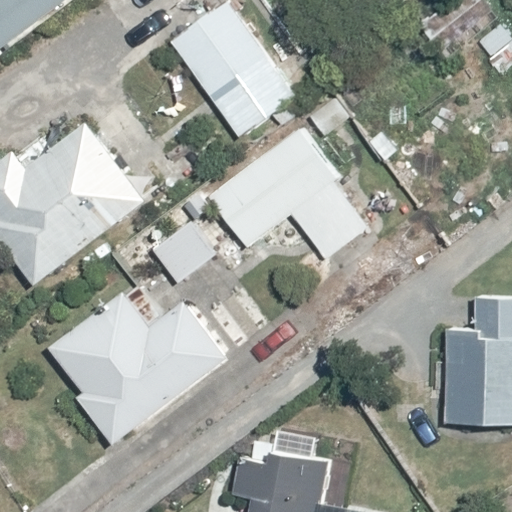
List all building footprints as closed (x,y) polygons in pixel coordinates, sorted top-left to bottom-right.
[(65,0),(0,0),(0,41),(4,47),(65,0)] [(298,98),(230,3),(175,42),(242,139),(298,98)] [(511,27),(506,19),(476,40),(501,77),(511,69),(511,27)] [(361,81),(337,98),(385,162),(408,145),(361,81)] [(17,153),(0,164),(0,237),(38,288),(150,203),(89,124),(29,170),(17,153)] [(328,262),(371,228),(299,134),(213,198),(251,248),(294,216),(328,262)] [(221,252),(196,218),(156,246),(181,281),(221,252)] [(81,400),(116,447),(232,359),(188,302),(153,327),(129,294),(54,351),(88,394),(81,400)] [(449,332),(446,423),(511,425),(511,298),(482,298),(480,332),(449,332)] [(273,465),(243,459),(237,495),(256,499),(253,511),(316,511),(326,461),(275,454),(273,465)]
